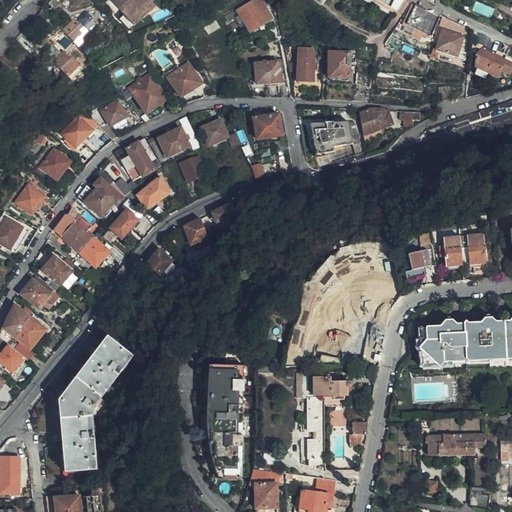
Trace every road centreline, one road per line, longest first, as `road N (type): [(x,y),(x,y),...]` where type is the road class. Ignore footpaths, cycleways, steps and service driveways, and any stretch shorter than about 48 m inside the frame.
road 1 (tertiary): [(0,427),(145,248),(189,213),(302,180)]
road 2 (residential): [(0,316),(38,237),(110,147),(188,108),(286,102)]
road 3 (residential): [(360,511),(396,316),(430,293),(511,284)]
road 4 (residential): [(286,102),(450,110)]
road 5 (residential): [(190,378),(194,468),(221,511)]
road 6 (tertiary): [(393,157),(511,118)]
